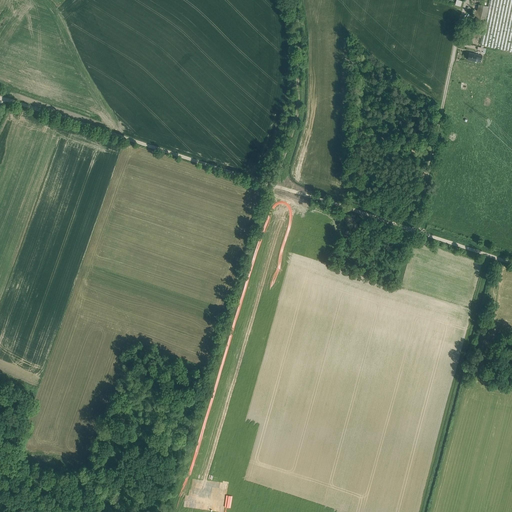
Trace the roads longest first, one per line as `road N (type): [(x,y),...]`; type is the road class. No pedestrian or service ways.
road 1 (track): [(511,262),(0,97)]
road 2 (track): [(465,0),(416,231)]
road 3 (track): [(292,0),(298,109),(273,186)]
